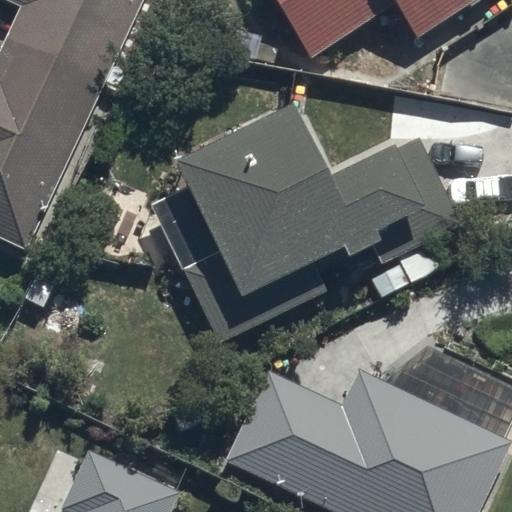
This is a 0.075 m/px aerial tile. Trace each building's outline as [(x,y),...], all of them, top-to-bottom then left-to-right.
[(0,248),(23,259),(143,0),(0,0),(0,5),(16,13),(0,48),(0,248)] [(266,0),(306,64),(391,11),(412,44),(483,0),(266,0)] [(178,200),(147,214),(179,282),(186,279),(216,348),(457,241),(416,150),(315,195),(283,125),(168,176),(178,200)] [(338,411),(265,378),(222,470),(314,511),(477,511),(505,451),(351,381),(338,411)] [(172,511),(178,498),(84,456),(59,511),(172,511)]
